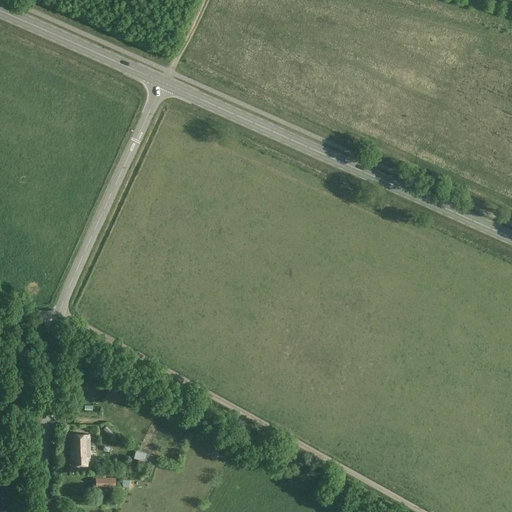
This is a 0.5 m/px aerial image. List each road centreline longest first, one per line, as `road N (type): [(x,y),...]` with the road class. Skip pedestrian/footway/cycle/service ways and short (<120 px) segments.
road 1 (unclassified): [(43,511),(56,319),(161,86)]
road 2 (track): [(415,511),(60,311)]
road 3 (primary): [(511,239),(161,86)]
road 4 (primary): [(161,86),(0,11)]
